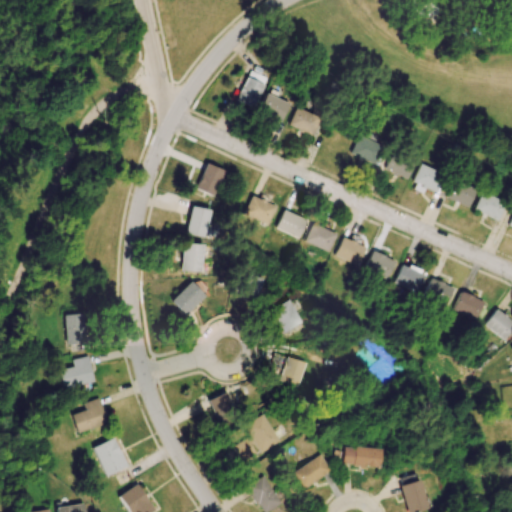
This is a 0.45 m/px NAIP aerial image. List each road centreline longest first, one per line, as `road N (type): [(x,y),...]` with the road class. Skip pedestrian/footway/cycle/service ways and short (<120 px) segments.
road 1 (tertiary): [(216,511),(153,402),(132,311),(140,205),(169,100)]
road 2 (residential): [(511,272),(194,127),(169,100)]
road 3 (residential): [(0,329),(92,122),(132,89),(150,85),(169,100)]
